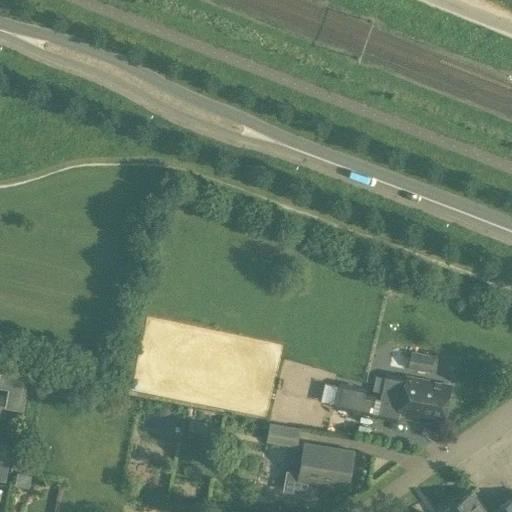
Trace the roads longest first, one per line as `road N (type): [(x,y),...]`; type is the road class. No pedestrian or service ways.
road 1 (tertiary): [(0,31),(511,233)]
road 2 (residential): [(371,511),(511,415)]
